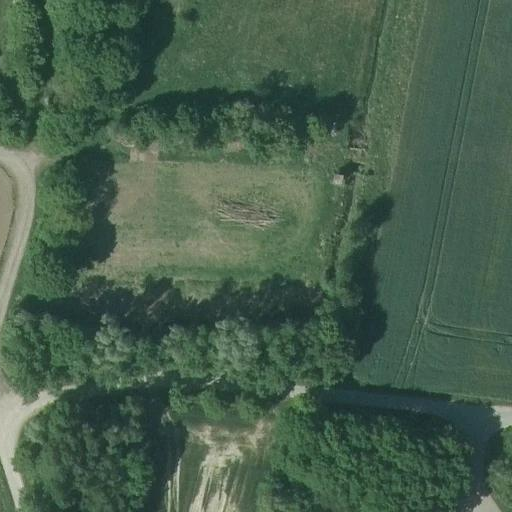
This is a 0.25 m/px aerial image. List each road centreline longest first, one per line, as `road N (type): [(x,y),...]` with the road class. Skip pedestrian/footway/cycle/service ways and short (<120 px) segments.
road 1 (residential): [(0,396),(170,367),(511,404)]
road 2 (track): [(0,148),(28,173),(0,366)]
